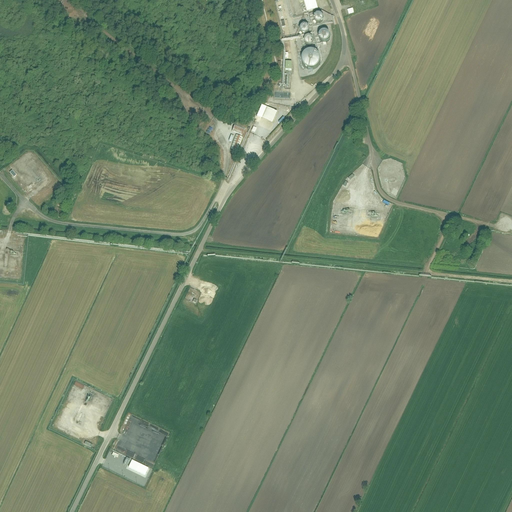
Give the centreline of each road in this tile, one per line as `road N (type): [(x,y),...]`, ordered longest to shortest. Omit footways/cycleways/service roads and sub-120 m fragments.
road 1 (unclassified): [(331,0),(344,38),(339,68),(224,200),(72,511)]
road 2 (track): [(344,54),(385,197),(446,216),(425,273),(200,250)]
road 3 (track): [(67,0),(221,131),(217,196)]
road 4 (track): [(224,200),(217,196),(198,228),(181,235),(57,223),(0,174)]
